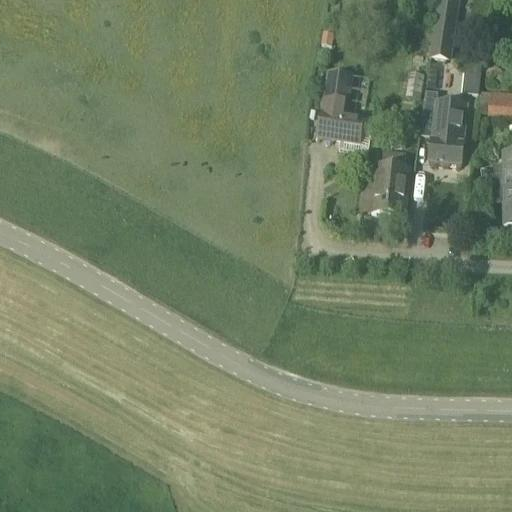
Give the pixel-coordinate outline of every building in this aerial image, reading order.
[(434,0),(432,62),(454,63),(456,0),(434,0)] [(365,121),(347,118),(354,79),(328,75),(321,114),(317,142),(360,149),(365,121)] [(479,100),(481,80),(464,78),(462,98),(479,100)] [(511,121),(511,98),(490,96),(488,119),(511,121)] [(457,149),(457,145),(465,146),(469,109),(426,105),(421,140),(433,142),(433,147),(431,147),(429,166),(461,169),(463,150),(457,149)] [(504,229),(511,228),(511,156),(502,157),(502,181),(494,181),(494,209),(504,209),(504,229)] [(404,220),(409,173),(377,169),(372,217),(404,220)]
